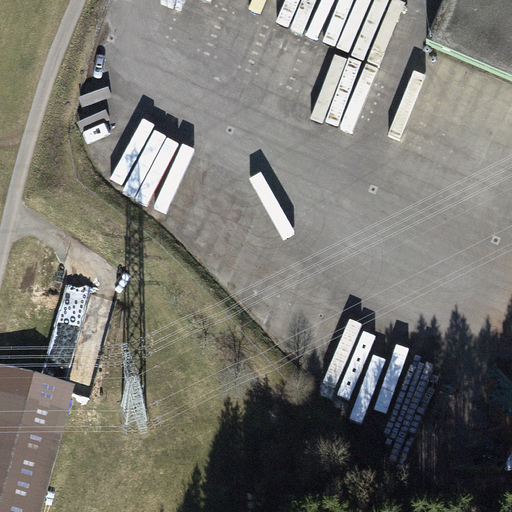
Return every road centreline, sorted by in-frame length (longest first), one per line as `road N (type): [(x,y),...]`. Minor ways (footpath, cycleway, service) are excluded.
road 1 (residential): [(0,276),(53,69),(83,0)]
road 2 (unknown): [(212,0),(392,76)]
road 3 (unknown): [(511,123),(392,76)]
